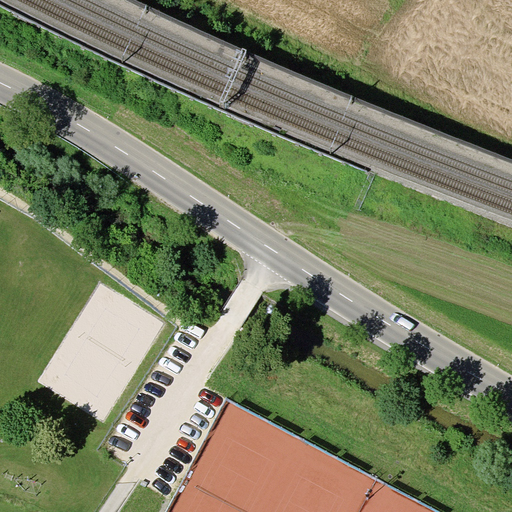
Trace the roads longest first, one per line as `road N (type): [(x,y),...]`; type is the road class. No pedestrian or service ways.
road 1 (tertiary): [(0,82),(101,135),(274,253),(511,398)]
road 2 (track): [(111,511),(274,253)]
